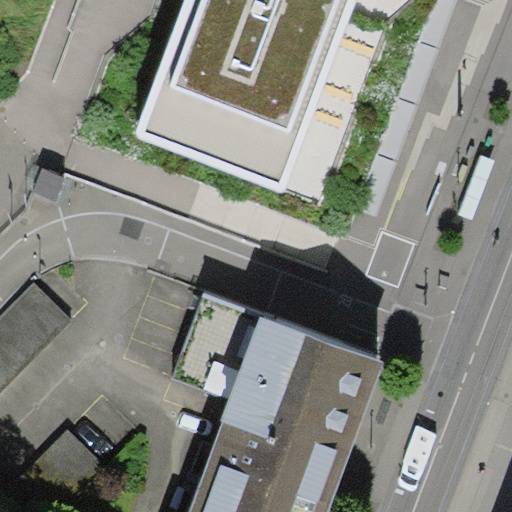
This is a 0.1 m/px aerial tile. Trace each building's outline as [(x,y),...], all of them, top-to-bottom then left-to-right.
[(0,0),(0,94),(28,127),(99,80),(133,0),(0,0)] [(511,0),(218,0),(147,193),(363,271),(368,256),(387,202),(431,63),(499,83),(511,50),(511,0)] [(41,289),(0,330),(0,402),(77,325),(41,289)] [(334,511),(395,365),(265,315),(192,511),(334,511)] [(66,429),(0,495),(0,511),(55,511),(103,465),(66,429)]
